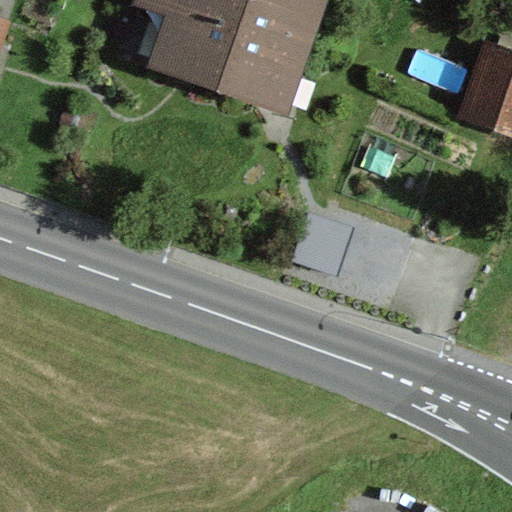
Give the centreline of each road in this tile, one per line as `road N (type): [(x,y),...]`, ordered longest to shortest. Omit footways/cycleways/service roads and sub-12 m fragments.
road 1 (primary): [(0,238),(417,385),(511,429)]
road 2 (unknown): [(0,30),(248,114),(446,221)]
